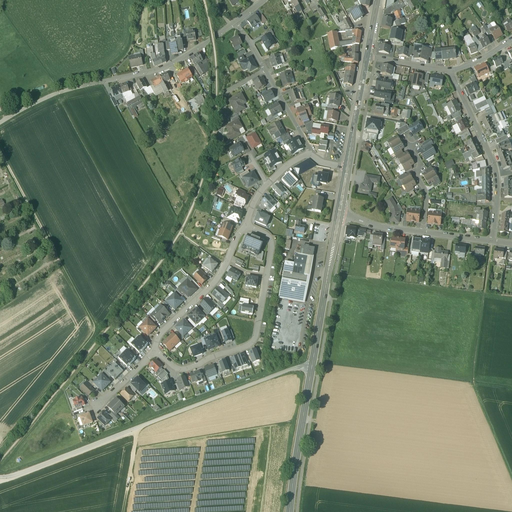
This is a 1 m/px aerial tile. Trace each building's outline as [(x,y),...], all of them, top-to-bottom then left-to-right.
[(394,0),(386,0),(384,12),(392,6),(394,5),(394,0)] [(392,6),(395,10),(398,8),(399,11),(405,7),(403,4),(409,0),(403,0),(402,1),(401,0),(394,5),(392,6)] [(408,4),(413,11),(417,9),(412,2),(408,4)] [(392,6),(384,12),(383,16),(386,16),(394,11),(395,10),(392,6)] [(395,10),(394,11),(397,22),(395,23),(396,27),(400,26),(404,25),(399,11),(398,8),(395,10)] [(359,13),(358,10),(350,14),(355,23),(362,19),(359,13)] [(261,23),(262,24),(266,21),(261,15),(257,18),(261,23)] [(248,22),(253,29),(261,23),(257,18),(255,16),(248,22)] [(392,20),(383,19),(381,28),(390,30),(392,20)] [(507,23),(503,26),(507,32),(511,29),(511,24),(509,20),(506,22),(507,23)] [(485,25),(482,27),(483,28),(486,33),(488,36),(491,34),(489,31),(485,25)] [(489,31),(491,34),(495,40),(502,36),(498,29),(496,27),(489,31)] [(194,30),(183,32),(183,34),(186,33),(187,39),(188,42),(196,40),(194,30)] [(392,30),(390,41),(392,41),(400,43),(403,32),(400,32),(398,31),(397,31),(392,30)] [(337,34),(328,36),(331,51),(340,49),(339,46),(337,34)] [(267,37),(262,40),(267,49),(275,45),(271,37),(270,35),(267,37)] [(478,42),(482,49),(490,44),(484,35),(482,37),(483,38),(478,42)] [(238,37),(230,41),(235,52),(241,49),(239,46),(242,44),(238,37)] [(478,42),(475,37),(471,40),(474,45),(477,52),(482,49),(478,42)] [(181,38),(175,39),(175,41),(177,54),(178,54),(177,51),(183,50),(182,46),(181,38)] [(471,39),(465,42),(468,48),(474,45),(471,40),(471,39)] [(175,41),(169,42),(171,50),(171,55),(177,54),(175,41)] [(468,48),(471,55),(477,52),(474,45),(468,48)] [(390,48),(380,46),(379,53),(389,55),(390,48)] [(423,49),(416,48),(415,55),(414,59),(421,60),(423,49)] [(409,51),(399,49),(398,56),(408,58),(409,56),(410,51),(409,51)] [(429,50),(423,49),(421,60),(427,62),(428,58),(429,50)] [(455,50),(448,50),(449,59),(456,58),(456,57),(455,50)] [(441,51),(434,52),(434,53),(435,59),(435,61),(442,60),(441,51)] [(199,55),(191,60),(195,67),(200,64),(200,65),(201,65),(202,64),(204,63),(202,60),(203,59),(201,56),(200,57),(199,55)] [(279,55),(269,58),(272,68),(282,65),(279,55)] [(140,56),(138,57),(135,58),(135,57),(130,58),(131,63),(130,63),(131,68),(143,65),(142,61),(141,61),(141,57),(140,56)] [(352,56),(350,56),(350,59),(349,59),(349,63),(352,63),(352,64),(358,64),(359,56),(352,56)] [(245,60),(240,63),(242,68),(246,66),(250,72),(257,68),(251,57),(245,60)] [(500,58),(493,61),(496,68),(503,65),(503,64),(500,58)] [(156,60),(152,62),(154,67),(162,64),(161,59),(158,60),(156,60)] [(195,67),(200,76),(205,73),(202,68),(202,67),(201,65),(200,65),(200,64),(195,67)] [(485,65),(475,70),(478,77),(489,72),(486,68),(485,65)] [(393,68),(383,66),(381,75),(386,76),(391,77),(391,76),(393,68)] [(187,69),(177,76),(181,83),(185,81),(186,83),(189,80),(188,79),(192,77),(190,74),(188,72),(187,69)] [(286,74),(280,76),(282,82),(284,87),(290,84),(289,80),(293,79),(291,73),(290,72),(286,74)] [(347,72),(346,72),(346,74),(345,80),(353,81),(354,74),(347,72)] [(170,80),(166,73),(160,77),(164,84),(166,82),(170,80)] [(422,76),(415,75),(412,86),(420,88),(421,81),(422,76)] [(442,87),(443,79),(432,76),(430,84),(442,87)] [(160,77),(153,80),(157,87),(161,85),(164,84),(160,77)] [(258,80),(253,83),(253,84),(255,87),(257,86),(259,89),(265,86),(261,78),(258,80)] [(143,80),(136,84),(139,89),(144,97),(147,96),(144,91),(147,89),(147,88),(143,80)] [(345,80),(340,82),(343,88),(348,86),(344,85),(345,80)] [(384,81),(377,80),(376,88),(382,89),(390,91),(391,83),(384,81)] [(472,84),(465,88),(469,95),(478,91),(474,84),(474,83),(472,84)] [(126,84),(119,86),(122,95),(129,92),(128,89),(130,89),(130,88),(129,86),(128,87),(126,84)] [(157,87),(155,89),(153,86),(150,87),(153,92),(155,97),(164,92),(161,88),(162,87),(161,85),(157,87)] [(119,86),(111,89),(114,97),(122,95),(119,86)] [(147,88),(147,89),(144,91),(147,96),(153,92),(150,87),(147,88)] [(297,90),(288,93),(290,98),(290,97),(292,103),(297,101),(300,100),(298,94),(297,90)] [(270,91),(261,96),(265,103),(274,98),(270,91)] [(382,92),(376,91),(375,91),(374,98),(385,100),(390,101),(391,94),(382,92)] [(138,94),(138,93),(134,95),(136,100),(128,103),(131,109),(143,102),(140,97),(138,94)] [(201,94),(195,97),(199,105),(205,102),(201,94)] [(240,94),(229,100),(233,107),(232,108),(235,113),(236,113),(244,108),(242,104),(245,102),(240,94)] [(340,97),(331,95),(329,106),(338,107),(339,107),(340,97)] [(114,97),(110,99),(115,108),(119,107),(114,97)] [(484,97),(473,102),(477,111),(480,109),(488,105),(484,97)] [(455,101),(446,105),(448,108),(452,116),(458,113),(460,111),(455,101)] [(277,104),(269,109),(272,115),(273,116),(276,114),(281,111),(277,104)] [(381,106),(376,105),(375,110),(374,113),(375,113),(374,114),(383,115),(384,110),(385,106),(381,105),(381,106)] [(308,106),(297,110),(302,122),(303,121),(308,119),(305,113),(310,112),(308,106)] [(492,110),(491,107),(484,110),(488,116),(493,114),(493,113),(492,110)] [(332,113),(328,112),(327,120),(337,122),(339,114),(332,113)] [(495,112),(493,113),(493,114),(488,116),(489,118),(490,117),(492,121),(490,122),(491,123),(497,121),(495,116),(497,115),(495,112)] [(452,116),(447,118),(449,122),(455,119),(457,118),(460,117),(458,113),(452,116)] [(497,121),(491,123),(492,126),(496,125),(499,124),(502,122),(503,121),(499,114),(497,115),(495,116),(497,121)] [(489,118),(482,121),(486,129),(492,126),(491,123),(490,122),(492,121),(490,117),(489,118)] [(232,123),(226,127),(230,134),(226,136),(229,141),(240,134),(238,130),(242,128),(238,120),(232,123)] [(380,123),(368,121),(365,133),(368,134),(377,136),(378,136),(380,123)] [(462,122),(457,124),(458,125),(461,132),(467,130),(469,129),(465,121),(462,122)] [(279,122),(274,125),(275,125),(267,129),(270,134),(273,132),(276,138),(277,138),(281,136),(282,138),(286,136),(280,127),(281,126),(279,122)] [(304,125),(307,131),(312,132),(313,124),(312,122),(304,125)] [(409,128),(410,130),(413,135),(421,130),(419,128),(421,127),(418,122),(409,128)] [(329,127),(322,125),(321,130),(320,134),(328,135),(329,127)] [(407,125),(401,128),(405,134),(410,130),(409,128),(407,125)] [(458,125),(452,127),(456,135),(459,134),(458,134),(461,132),(458,125)] [(492,126),(486,129),(490,138),(496,135),(492,126)] [(401,128),(396,131),(400,137),(405,134),(401,128)] [(255,133),(247,138),(253,149),(261,144),(255,133)] [(286,136),(282,138),(284,142),(291,139),(288,134),(286,136)] [(376,142),(377,136),(368,134),(367,141),(371,141),(376,142)] [(498,140),(495,141),(497,145),(499,144),(508,140),(506,136),(505,136),(498,140)] [(242,137),(237,140),(239,144),(240,146),(246,143),(245,142),(242,137)] [(397,137),(388,143),(391,148),(400,143),(397,137)] [(290,143),(286,145),(287,145),(289,150),(300,144),(297,138),(290,143)] [(430,140),(422,145),(425,149),(431,146),(433,145),(430,140)] [(474,140),(467,143),(469,146),(471,151),(478,148),(474,140)] [(400,143),(391,148),(394,154),(401,150),(404,148),(400,143)] [(239,144),(229,150),(232,154),(234,153),(235,156),(243,151),(240,146),(239,144)] [(300,144),(289,150),(292,155),(303,149),(300,144)] [(369,145),(362,144),(360,151),(368,152),(369,145)] [(500,147),(496,149),(498,153),(504,151),(506,150),(506,151),(511,149),(509,144),(504,145),(500,147)] [(425,149),(420,153),(425,161),(435,154),(431,146),(425,149)] [(478,148),(471,151),(475,159),(482,156),(478,148)] [(272,153),(264,157),(267,163),(278,157),(275,151),(272,153)] [(465,154),(463,155),(465,160),(472,157),(474,160),(475,159),(471,151),(469,153),(465,154)] [(505,154),(504,151),(498,153),(500,161),(507,159),(505,154)] [(404,155),(398,159),(401,165),(410,159),(407,153),(404,155)] [(278,157),(267,163),(271,168),(274,166),(281,162),(278,157)] [(410,159),(401,165),(404,170),(410,167),(413,165),(410,159)] [(507,159),(500,161),(503,170),(510,168),(507,159)] [(241,160),(232,165),(235,171),(241,168),(245,166),(241,160)] [(309,160),(294,168),(295,171),(298,176),(316,166),(309,160)] [(444,164),(449,176),(455,174),(452,169),(453,168),(452,167),(455,165),(453,161),(444,164)] [(485,161),(471,164),(473,170),(486,167),(485,161)] [(426,173),(423,175),(426,181),(435,175),(432,170),(426,173)] [(291,175),(297,181),(300,179),(298,176),(295,171),(291,175)] [(243,178),(248,187),(259,182),(253,172),(249,174),(243,178)] [(282,181),(290,189),(297,181),(291,175),(289,173),(282,181)] [(328,176),(319,174),(319,177),(317,183),(319,184),(326,185),(327,183),(328,184),(329,178),(328,177),(328,176)] [(405,176),(399,180),(403,186),(412,180),(409,174),(405,176)] [(379,178),(365,175),(363,185),(361,184),(360,190),(371,191),(372,183),(378,184),(379,178)] [(439,181),(435,175),(426,181),(429,187),(433,185),(439,181)] [(412,180),(403,186),(406,191),(412,188),(415,186),(412,180)] [(277,184),(272,189),(280,198),(286,193),(282,189),(277,184)] [(284,187),(282,189),(286,193),(288,195),(290,193),(284,187)] [(482,187),(478,188),(478,190),(478,191),(480,191),(480,192),(482,192),(482,196),(489,196),(489,187),(482,187)] [(408,194),(407,194),(411,199),(416,196),(413,191),(408,194)] [(244,196),(238,193),(233,202),(236,203),(243,206),(244,207),(248,198),(244,196)] [(269,211),(276,205),(272,201),(268,197),(262,203),(269,211)] [(323,200),(314,198),(313,207),(312,211),(321,213),(323,200)] [(275,199),(272,201),(276,205),(279,208),(281,206),(275,199)] [(396,207),(391,199),(386,202),(391,210),(389,222),(398,224),(400,213),(396,207)] [(238,223),(242,214),(236,211),(230,209),(226,219),(231,221),(238,223)] [(266,227),(270,219),(267,217),(261,215),(259,214),(255,222),(266,227)] [(301,223),(296,222),(294,232),(304,234),(305,227),(300,226),(301,223)] [(226,225),(223,224),(221,231),(230,234),(232,228),(226,225)] [(356,229),(347,227),(345,235),(347,236),(346,237),(354,239),(355,235),(356,229)] [(230,234),(221,231),(218,237),(221,238),(228,241),(230,234)] [(383,235),(374,234),(373,237),(372,237),(371,240),(373,240),(372,244),(373,245),(377,245),(377,243),(381,243),(382,243),(382,237),(383,235)] [(243,251),(250,254),(256,239),(248,236),(244,245),(242,250),(243,251)] [(396,239),(392,238),(392,243),(391,243),(390,248),(390,251),(396,252),(396,251),(401,252),(403,252),(404,248),(405,240),(401,239),(399,238),(398,237),(396,239)] [(257,257),(258,257),(260,252),(264,242),(256,239),(250,254),(257,257)] [(422,240),(414,239),(413,246),(412,246),(412,251),(420,252),(420,249),(422,240)] [(429,241),(422,240),(420,249),(425,250),(424,253),(428,253),(428,250),(429,247),(430,247),(430,245),(429,245),(429,241)] [(466,246),(456,245),(455,254),(459,255),(459,253),(465,254),(466,246)] [(306,248),(302,247),(301,251),(297,251),(296,254),(300,255),(313,257),(314,250),(308,249),(309,247),(306,247),(306,248)] [(440,249),(436,248),(434,258),(442,259),(441,268),(446,269),(447,261),(448,253),(440,252),(440,249)] [(485,249),(475,248),(475,254),(474,259),(479,260),(479,257),(481,257),(481,256),(484,256),(485,249)] [(504,251),(495,250),(493,259),(497,260),(497,258),(503,259),(503,253),(504,251)] [(313,257),(300,255),(296,254),(294,264),(285,263),(284,273),(283,273),(282,281),(279,299),(283,299),(284,298),(302,302),(304,301),(308,277),(306,277),(304,276),(306,265),(311,266),(313,257)] [(217,266),(210,260),(205,268),(212,273),(217,266)] [(227,277),(237,282),(241,275),(231,270),(227,277)] [(204,278),(199,273),(194,278),(202,285),(207,281),(204,278)] [(247,278),(246,287),(256,289),(258,280),(247,278)] [(187,280),(179,288),(185,295),(188,298),(197,290),(190,283),(187,280)] [(233,293),(227,287),(225,288),(231,295),(233,293)] [(185,295),(179,288),(176,291),(181,295),(182,297),(185,295)] [(222,292),(219,288),(212,296),(220,302),(222,305),(229,297),(222,292)] [(183,303),(175,295),(171,299),(179,307),(183,303)] [(179,307),(171,299),(167,303),(170,306),(175,311),(179,307)] [(208,300),(201,305),(205,310),(209,314),(216,309),(211,303),(208,300)] [(217,305),(213,301),(211,303),(216,309),(217,310),(219,308),(217,305)] [(163,304),(161,303),(159,305),(161,306),(166,311),(168,309),(167,309),(163,304)] [(166,311),(161,306),(156,311),(164,319),(166,316),(167,318),(169,315),(166,311)] [(253,315),(254,308),(248,307),(243,306),(242,313),(253,315)] [(201,315),(197,310),(193,314),(200,322),(204,318),(201,315)] [(164,319),(156,311),(152,316),(156,321),(160,324),(163,322),(162,321),(164,319)] [(152,316),(150,314),(148,316),(153,322),(154,323),(156,321),(152,316)] [(200,322),(193,314),(188,317),(193,323),(196,326),(200,322)] [(151,324),(148,321),(144,325),(152,333),(156,329),(151,324)] [(189,326),(184,321),(180,325),(187,334),(192,330),(189,326)] [(152,333),(144,325),(140,329),(143,332),(148,337),(152,333)] [(187,334),(180,325),(176,329),(180,334),(183,337),(187,334)] [(226,345),(232,342),(232,340),(228,332),(228,330),(221,333),(226,345)] [(177,340),(173,335),(168,340),(175,347),(180,342),(177,340)] [(140,336),(135,341),(144,350),(148,345),(146,343),(142,339),(140,336)] [(215,336),(210,338),(214,349),(220,347),(217,341),(216,336),(215,336)] [(214,349),(210,338),(205,340),(206,345),(209,351),(214,349)] [(175,347),(168,340),(163,344),(170,352),(175,347)] [(135,341),(131,345),(134,349),(139,353),(139,354),(144,350),(135,341)] [(194,358),(203,355),(201,350),(199,346),(191,350),(194,358)] [(127,351),(123,355),(131,363),(136,359),(135,358),(131,354),(127,351)] [(260,361),(256,351),(249,353),(253,364),(260,361)] [(123,355),(119,359),(122,363),(127,367),(127,368),(131,363),(123,355)] [(243,355),(237,357),(241,367),(247,365),(247,364),(243,355)] [(237,357),(231,360),(235,368),(235,370),(241,367),(237,357)] [(115,360),(113,362),(115,364),(119,368),(121,366),(120,365),(115,360)] [(156,360),(150,367),(157,374),(161,369),(163,367),(156,360)] [(225,361),(219,363),(220,365),(223,373),(223,374),(229,372),(225,361)] [(119,376),(123,372),(119,368),(115,364),(111,368),(119,376)] [(214,366),(205,369),(208,378),(217,375),(216,372),(214,366)] [(115,380),(119,376),(111,368),(107,372),(111,376),(115,380)] [(155,375),(157,377),(158,377),(163,371),(161,369),(157,374),(155,375)] [(105,370),(103,372),(107,376),(109,378),(111,376),(107,372),(105,370)] [(167,377),(168,375),(164,371),(163,371),(158,377),(162,381),(167,377)] [(199,372),(190,375),(193,383),(196,382),(196,383),(200,382),(199,381),(202,379),(201,378),(199,372)] [(105,379),(102,375),(98,379),(106,387),(110,383),(105,379)] [(184,378),(178,380),(179,383),(182,390),(188,388),(184,378)] [(98,379),(94,383),(97,387),(102,391),(106,387),(98,379)] [(138,379),(131,385),(133,387),(137,391),(142,396),(148,389),(148,388),(142,383),(138,379)] [(94,383),(91,380),(89,382),(93,387),(95,389),(97,387),(94,383)] [(163,385),(162,385),(166,395),(175,392),(171,382),(169,383),(163,385)] [(91,389),(86,384),(81,389),(89,396),(94,392),(91,389)] [(127,389),(121,395),(128,402),(134,396),(130,392),(127,389)] [(135,393),(132,390),(130,392),(134,396),(137,399),(139,396),(135,393)] [(82,407),(85,405),(82,398),(72,402),(75,409),(82,407)] [(124,407),(116,399),(112,403),(120,412),(124,407)] [(120,412),(112,403),(108,408),(116,416),(120,412)] [(107,417),(104,413),(98,419),(105,426),(111,420),(107,417)] [(110,414),(107,417),(111,420),(114,423),(116,421),(110,414)] [(86,416),(80,418),(84,426),(92,423),(89,415),(86,416)]
